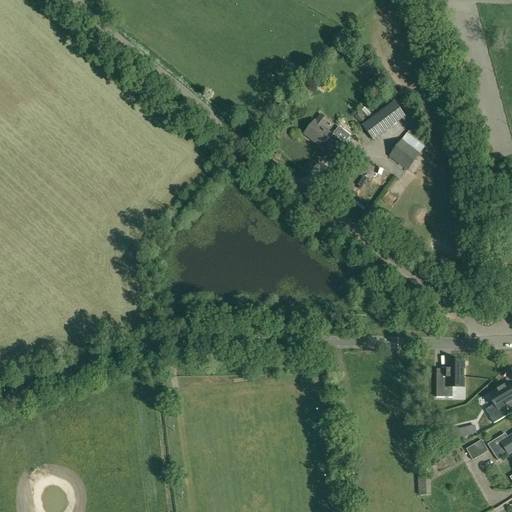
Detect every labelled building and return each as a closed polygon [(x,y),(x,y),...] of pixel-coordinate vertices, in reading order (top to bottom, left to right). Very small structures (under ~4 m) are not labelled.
[(366,108),(362,111),(367,117),(371,114),(366,108)] [(360,113),(355,118),(361,123),(366,119),(360,113)] [(305,135),(311,140),(313,138),(324,146),(322,148),(322,149),(324,147),(335,156),(346,143),(334,134),(332,135),(323,127),(328,121),(321,115),(305,135)] [(364,124),(362,126),(374,142),(388,131),(377,115),(364,124)] [(340,119),(337,123),(342,127),(345,123),(340,119)] [(421,153),(403,139),(390,156),(408,170),(421,153)] [(344,171),(352,177),(362,164),(354,159),(344,171)] [(437,374),(436,398),(452,398),(453,391),(453,387),(458,387),(464,387),(464,363),(447,363),(447,374),(437,374)] [(495,404),(486,410),(494,424),(511,413),(511,407),(509,403),(511,401),(511,385),(510,383),(489,395),(495,404)] [(474,426),(453,431),(455,439),(476,434),(474,426)] [(511,435),(508,439),(505,434),(488,445),(499,461),(511,452),(511,435)] [(473,461),(487,452),(480,441),(466,450),(473,461)] [(430,477),(418,477),(419,496),(430,496),(430,477)]
